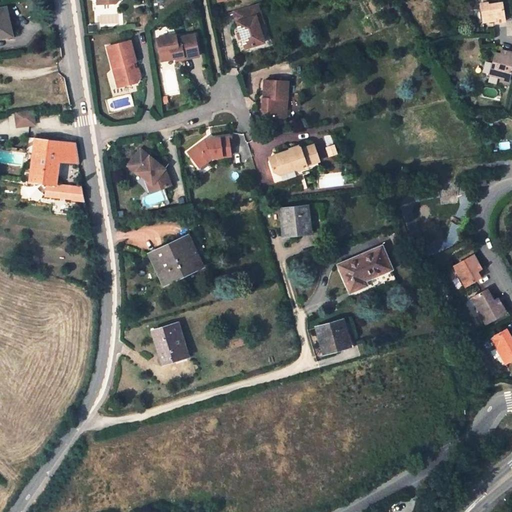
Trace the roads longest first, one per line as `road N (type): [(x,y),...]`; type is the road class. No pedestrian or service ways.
road 1 (residential): [(17,511),(86,412),(104,340),(105,250),(89,137)]
road 2 (unknown): [(76,425),(114,430),(305,371),(311,358),(303,321),(322,307),(335,265),(366,248)]
road 3 (residential): [(511,401),(403,479),(337,511)]
road 4 (residential): [(235,96),(173,121),(89,137)]
road 5 (residential): [(89,137),(71,0)]
road 6 (residential): [(511,297),(489,262),(482,213),(498,186),(511,182)]
